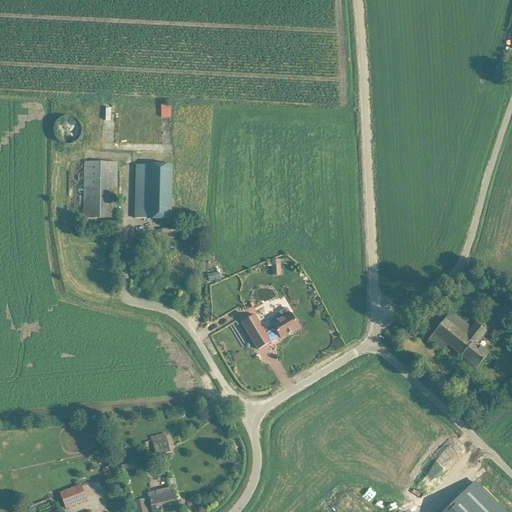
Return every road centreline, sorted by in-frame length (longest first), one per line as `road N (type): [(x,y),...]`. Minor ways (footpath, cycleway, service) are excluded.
road 1 (unknown): [(129,305),(130,183),(120,157),(76,159),(64,174),(73,274),(105,298)]
road 2 (unclassified): [(376,326),(356,0)]
road 3 (unclassified): [(376,326),(455,271),(511,106)]
road 4 (unclassified): [(234,511),(253,482),(253,427),(263,409),(371,343)]
road 5 (unclassified): [(511,474),(371,343)]
road 6 (unknown): [(129,305),(183,329),(263,409)]
